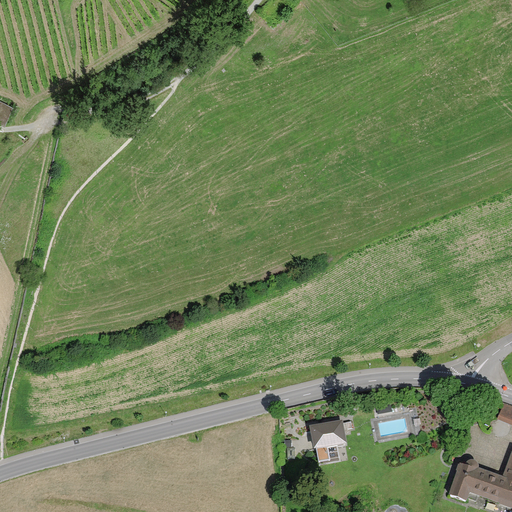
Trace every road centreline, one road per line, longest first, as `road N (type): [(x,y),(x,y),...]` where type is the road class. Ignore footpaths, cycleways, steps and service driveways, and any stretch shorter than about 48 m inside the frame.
road 1 (tertiary): [(469,383),(360,382),(0,474)]
road 2 (track): [(181,77),(120,108),(42,128),(0,178)]
